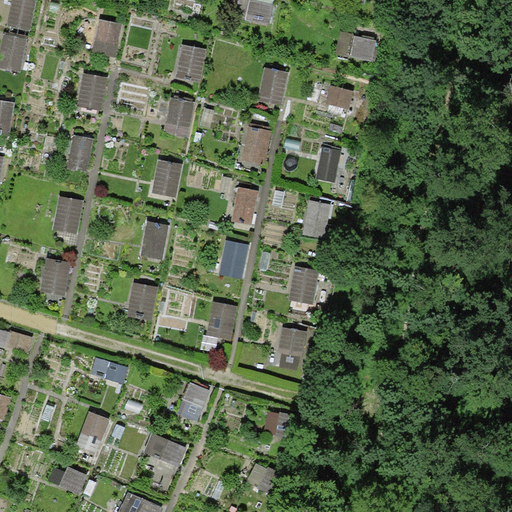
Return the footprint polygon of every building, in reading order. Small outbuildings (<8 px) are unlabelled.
[(13,0),(9,25),(31,29),(35,0),(13,0)] [(274,5),(252,0),(248,21),(269,26),(274,5)] [(100,20),(97,42),(119,45),(122,24),(100,20)] [(5,35),(0,60),(0,68),(20,72),(26,39),(5,35)] [(342,35),(338,55),(371,61),(374,41),(342,35)] [(183,46),(177,77),(201,81),(207,50),(183,46)] [(258,101),(281,106),(288,74),(265,69),(258,101)] [(84,74),(79,107),(101,110),(106,78),(84,74)] [(331,85),(326,103),(348,109),(353,90),(331,85)] [(171,99),(166,133),(189,137),(194,103),(171,99)] [(15,105),(0,102),(0,135),(10,138),(15,105)] [(243,161),(265,165),(271,131),(249,127),(243,161)] [(74,137),(70,168),(90,171),(94,140),(74,137)] [(323,149),(318,180),(337,182),(342,151),(323,149)] [(153,194),(178,197),(183,164),(159,161),(153,194)] [(260,192),(239,189),(233,222),(254,225),(260,192)] [(60,197),(54,229),(78,233),(83,201),(60,197)] [(311,202),(305,235),(326,239),(332,206),(311,202)] [(142,255),(164,259),(170,226),(147,223),(142,255)] [(215,238),(210,262),(244,268),(249,244),(215,238)] [(48,259),(42,292),(65,297),(71,264),(48,259)] [(294,268),(290,301),(315,304),(319,271),(294,268)] [(128,317),(152,321),(158,288),(134,284),(128,317)] [(213,303),(209,336),(232,339),(237,306),(213,303)] [(282,328),(280,354),(303,356),(306,331),(282,328)] [(12,329),(9,347),(29,351),(33,333),(12,329)] [(104,379),(125,386),(131,367),(111,360),(104,379)] [(192,379),(185,396),(205,405),(212,387),(192,379)] [(13,395),(0,390),(0,416),(5,418),(13,395)] [(83,428),(104,435),(111,416),(90,409),(83,428)] [(280,410),(277,431),(300,435),(303,413),(280,410)] [(152,432),(144,450),(177,464),(185,446),(152,432)] [(63,482),(80,489),(87,471),(70,464),(63,482)] [(270,464),(259,485),(277,494),(288,474),(270,464)] [(121,510),(125,511),(160,511),(165,502),(130,487),(121,510)]
